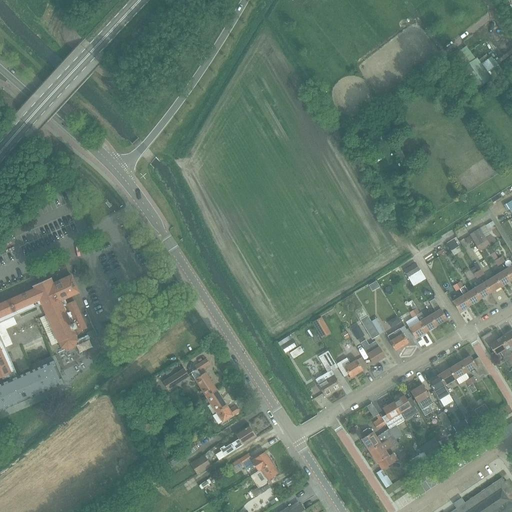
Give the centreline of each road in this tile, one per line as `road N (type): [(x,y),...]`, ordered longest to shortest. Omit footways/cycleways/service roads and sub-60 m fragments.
road 1 (tertiary): [(294,437),(117,172)]
road 2 (secondary): [(117,172),(177,105),(245,0)]
road 3 (secondary): [(0,152),(140,0)]
road 4 (residential): [(329,415),(469,333)]
road 5 (tertiary): [(117,172),(0,65)]
road 6 (residential): [(407,511),(511,442)]
